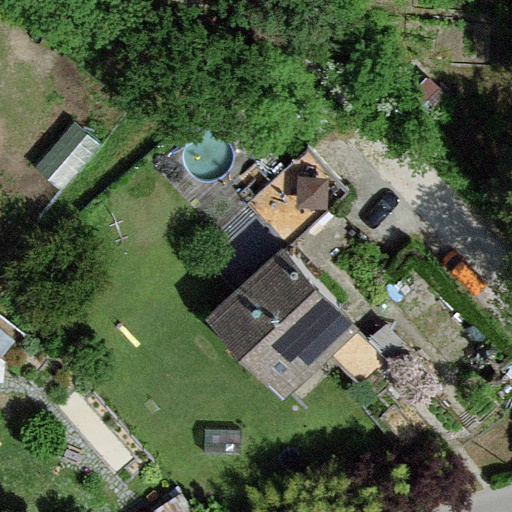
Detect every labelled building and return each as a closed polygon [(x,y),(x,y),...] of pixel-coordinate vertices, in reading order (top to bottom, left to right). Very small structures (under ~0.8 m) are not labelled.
[(286,244),(349,187),(311,145),(248,202),(260,216),(286,244)] [(286,244),(260,216),(211,261),(237,289),(286,244)] [(237,289),(216,307),(284,382),(326,344),(354,318),(286,244),(237,289)] [(369,336),(354,318),(326,344),(363,385),(391,360),(369,336)] [(369,336),(391,360),(408,345),(386,321),(369,336)] [(191,511),(181,493),(149,511),(191,511)]
